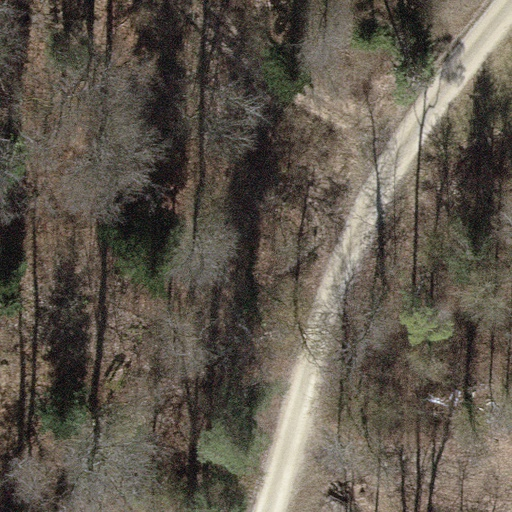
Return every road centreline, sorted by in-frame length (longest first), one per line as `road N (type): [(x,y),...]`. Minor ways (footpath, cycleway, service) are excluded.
road 1 (track): [(280,511),(324,330),(398,141),(511,4)]
road 2 (track): [(214,0),(398,141)]
